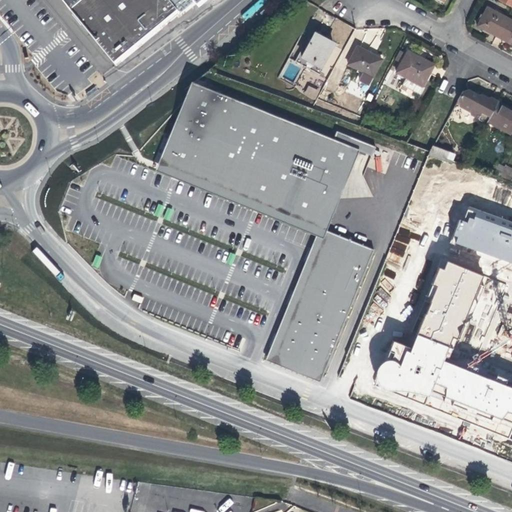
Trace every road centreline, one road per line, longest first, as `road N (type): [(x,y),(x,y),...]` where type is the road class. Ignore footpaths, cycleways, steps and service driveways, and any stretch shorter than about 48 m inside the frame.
road 1 (unclassified): [(32,226),(112,305),(158,333),(511,471)]
road 2 (primary): [(478,511),(0,318)]
road 3 (primary): [(0,331),(453,511)]
road 4 (primary): [(0,413),(295,465),(444,511)]
road 5 (tertiary): [(46,155),(139,99),(188,49)]
road 6 (tertiary): [(188,49),(83,114),(44,113)]
